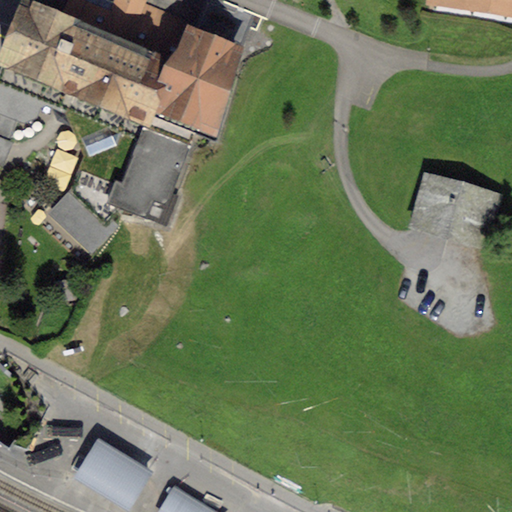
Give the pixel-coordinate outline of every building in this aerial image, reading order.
[(251,23),(257,26),(262,13),(229,0),(40,0),(38,6),(25,0),(0,67),(0,77),(2,78),(0,82),(0,105),(1,106),(0,110),(0,160),(19,112),(24,115),(34,111),(37,101),(47,97),(62,104),(73,109),(72,111),(90,153),(76,188),(56,210),(94,245),(115,222),(109,216),(114,207),(118,203),(166,220),(177,193),(171,191),(195,129),(189,127),(193,117),(213,123),(238,41),(243,43),(251,23)] [(511,171),(501,183),(511,193),(511,171)] [(432,181),(422,218),(480,233),(490,197),(432,181)] [(192,367),(221,343),(161,271),(101,321),(160,393),(184,373),(192,367)] [(60,281),(63,296),(74,294),(72,280),(60,281)] [(511,410),(436,392),(433,402),(378,401),(377,416),(343,408),(225,353),(219,365),(325,415),(317,431),(313,439),(338,445),(339,436),(340,429),(355,430),(355,432),(373,434),(373,431),(400,434),(400,436),(410,437),(409,453),(408,462),(439,469),(441,460),(443,451),(458,454),(457,456),(475,461),(476,458),(511,466),(511,410)] [(317,431),(325,415),(219,365),(214,378),(192,367),(184,373),(210,386),(200,407),(210,412),(207,418),(302,464),(313,439),(317,431)] [(407,481),(408,462),(409,453),(410,437),(400,436),(400,434),(373,431),(373,434),(355,432),(355,430),(340,429),(339,436),(338,445),(335,482),(394,486),(395,480),(407,481)] [(147,475),(96,444),(78,474),(129,505),(147,475)] [(472,511),(511,511),(511,466),(476,458),(475,461),(457,456),(458,454),(443,451),(441,460),(439,469),(431,502),(472,511)] [(214,511),(175,488),(160,511),(214,511)]
